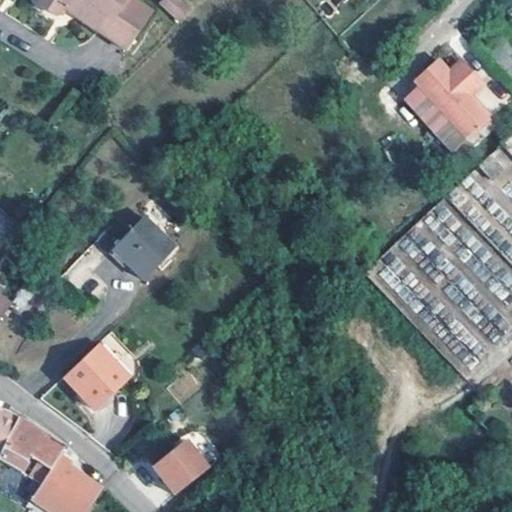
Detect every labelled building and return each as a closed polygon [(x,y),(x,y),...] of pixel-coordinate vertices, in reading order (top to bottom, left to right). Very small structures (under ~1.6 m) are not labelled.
[(131,0),(36,0),(38,6),(53,17),(60,16),(63,10),(68,3),(97,23),(92,30),(121,50),(147,11),(131,0)] [(175,0),(162,0),(160,3),(178,21),(187,11),(175,0)] [(92,30),(97,23),(68,3),(63,10),(92,30)] [(445,75),(440,71),(443,68),(436,63),(421,77),(414,84),(467,141),(489,118),(469,98),(482,86),(459,63),(445,75)] [(478,164),(493,184),(511,169),(511,161),(501,147),(478,164)] [(172,249),(141,218),(109,251),(140,282),(172,249)] [(13,306),(35,279),(5,255),(0,261),(0,315),(9,304),(13,306)] [(66,278),(80,285),(88,269),(74,262),(66,278)] [(92,411),(128,380),(96,344),(60,377),(92,411)] [(0,452),(18,421),(1,412),(0,413),(0,452)] [(39,431),(18,421),(0,452),(0,461),(6,464),(18,472),(27,457),(38,464),(29,478),(40,485),(57,456),(62,448),(39,431)] [(148,468),(170,497),(204,470),(181,442),(148,468)] [(70,464),(57,456),(40,485),(32,500),(52,511),(86,511),(101,486),(68,467),(70,464)]
